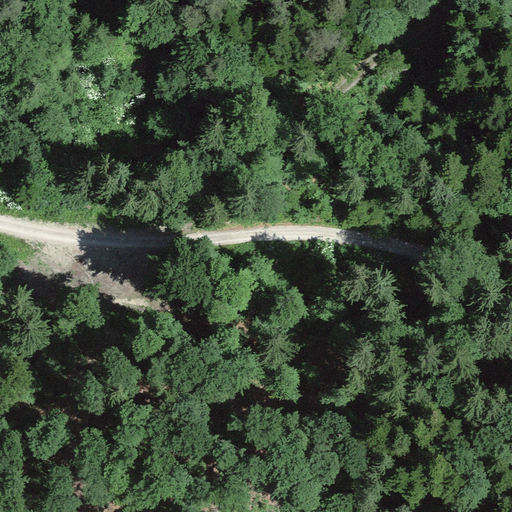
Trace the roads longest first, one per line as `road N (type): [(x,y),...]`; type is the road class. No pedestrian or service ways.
road 1 (track): [(0,221),(61,238),(125,241),(362,236),(511,299)]
road 2 (track): [(459,0),(346,80),(234,178),(125,241)]
